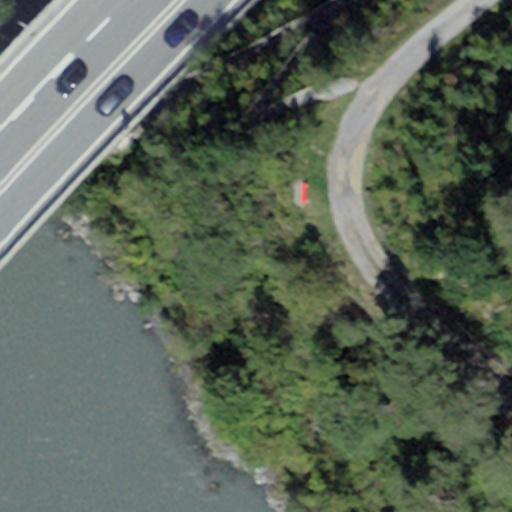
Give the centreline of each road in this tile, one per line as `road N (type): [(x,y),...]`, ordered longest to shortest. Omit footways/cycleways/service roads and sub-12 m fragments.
road 1 (track): [(511,393),(362,240),(348,204),(348,165),(354,122),(375,93)]
road 2 (trunk): [(179,0),(0,186)]
road 3 (track): [(375,93),(474,0)]
